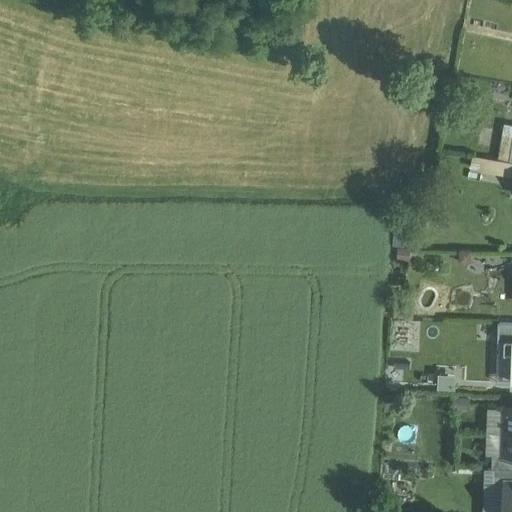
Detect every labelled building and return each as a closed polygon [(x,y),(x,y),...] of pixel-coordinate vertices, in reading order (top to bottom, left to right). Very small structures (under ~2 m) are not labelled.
[(446,117),(442,144),(460,146),(464,120),(446,117)] [(511,146),(511,123),(493,121),(487,157),(497,159),(509,161),(511,146)] [(511,161),(509,161),(497,159),(495,174),(511,176),(511,161)] [(511,323),(498,323),(498,341),(511,341),(511,323)] [(511,455),(504,455),(504,454),(492,454),(492,467),(494,467),(511,467),(511,455)] [(511,467),(494,467),(494,479),(504,480),(504,479),(511,479),(511,467)] [(511,511),(511,479),(504,479),(504,480),(502,511),(511,511)]
